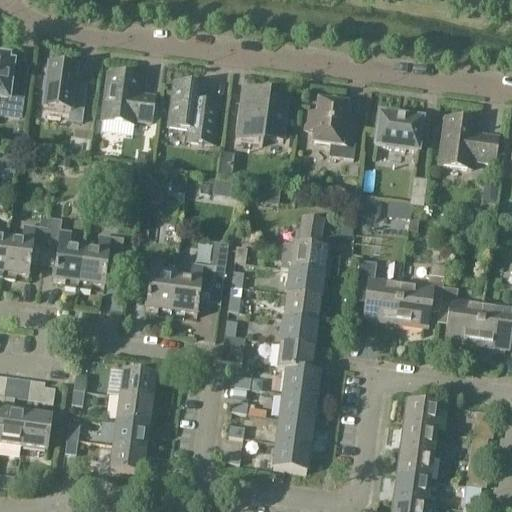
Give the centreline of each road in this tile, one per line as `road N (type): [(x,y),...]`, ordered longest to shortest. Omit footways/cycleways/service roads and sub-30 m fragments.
road 1 (residential): [(511,94),(65,34),(17,11)]
road 2 (residential): [(511,396),(375,378),(360,490),(343,505),(198,483)]
road 3 (residential): [(198,483),(206,350),(125,329),(0,329)]
road 4 (residential): [(0,508),(93,492),(170,504),(198,483)]
